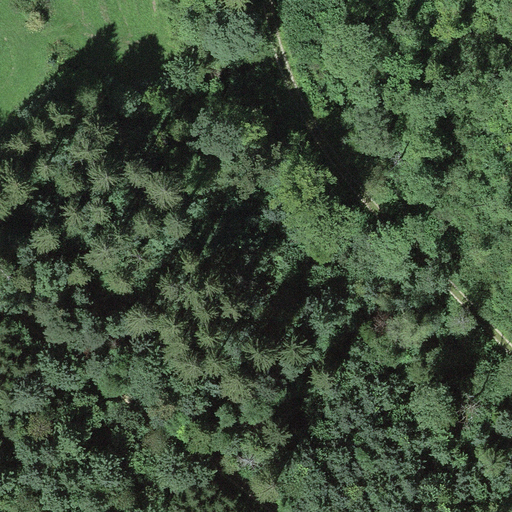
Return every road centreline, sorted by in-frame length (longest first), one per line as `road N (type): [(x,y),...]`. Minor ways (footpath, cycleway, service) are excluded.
road 1 (track): [(511,356),(360,205),(293,98),(265,0)]
road 2 (track): [(271,511),(0,301)]
